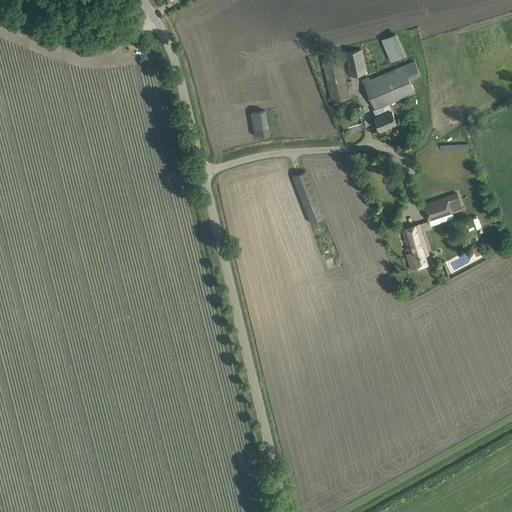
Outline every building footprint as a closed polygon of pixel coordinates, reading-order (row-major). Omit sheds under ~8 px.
[(399,33),(382,39),(391,61),(409,55),(399,33)] [(361,49),(346,53),(351,79),(355,78),(355,75),(366,73),(361,49)] [(323,59),(330,92),(332,102),(350,98),(348,91),(354,89),(352,80),(346,82),(340,55),(323,59)] [(416,61),(404,65),(364,82),(375,109),(374,110),(377,117),(375,118),(380,130),(397,123),(389,103),(415,92),(410,80),(422,75),(416,61)] [(255,136),(268,134),(264,110),(251,113),(255,136)] [(347,120),(350,132),(364,128),(360,116),(347,120)] [(292,176),(310,223),(323,218),(305,171),(292,176)] [(459,216),(457,211),(461,209),(457,197),(448,200),(447,196),(423,204),(429,221),(454,213),(456,217),(459,216)] [(402,229),(406,239),(411,256),(408,257),(412,270),(432,263),(437,261),(435,254),(430,256),(419,224),(402,229)] [(483,252),(480,245),(472,248),(476,256),(483,252)]
